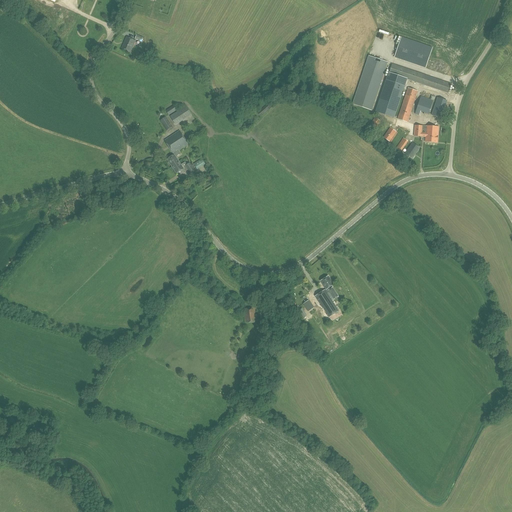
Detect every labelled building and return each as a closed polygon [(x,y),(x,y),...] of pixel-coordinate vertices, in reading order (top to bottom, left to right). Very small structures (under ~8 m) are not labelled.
[(433,48),(401,37),(394,57),(426,68),(433,48)] [(131,52),(135,41),(127,38),(122,49),(131,52)] [(369,56),(353,104),(372,111),(388,62),(369,56)] [(451,84),(392,64),(389,73),(407,79),(448,93),(451,84)] [(399,77),(389,73),(377,112),(394,118),(404,87),(405,87),(407,79),(399,77)] [(407,122),(418,91),(408,88),(398,119),(407,122)] [(429,114),(433,101),(421,96),(415,114),(419,115),(421,111),(429,114)] [(440,99),(438,98),(432,115),(435,116),(440,99)] [(261,117),(276,103),(272,99),(257,113),(261,117)] [(447,101),(440,99),(435,116),(442,118),(443,113),(445,109),(447,101)] [(169,115),(178,110),(175,105),(166,111),(169,115)] [(176,125),(181,121),(177,115),(172,119),(176,125)] [(167,130),(173,127),(166,117),(161,120),(167,130)] [(381,121),(376,118),(370,126),(375,129),(381,121)] [(422,126),(415,126),(414,136),(422,137),(422,133),(422,126)] [(427,126),(422,126),(422,133),(426,133),(426,137),(426,142),(437,142),(439,127),(427,126)] [(391,143),(398,133),(391,128),(384,138),(391,143)] [(172,166),(179,162),(176,157),(181,154),(179,151),(189,144),(180,131),(165,140),(174,155),(167,159),(172,166)] [(401,152),(408,141),(404,138),(396,149),(401,152)] [(412,159),(419,148),(413,143),(405,154),(412,159)] [(205,165),(202,159),(194,164),(198,169),(205,165)] [(195,174),(199,172),(198,169),(194,164),(194,165),(192,166),(190,163),(187,165),(185,162),(181,164),(179,162),(172,166),(177,174),(184,169),(185,171),(188,169),(191,174),(194,172),(195,174)] [(330,298),(332,296),(334,299),(339,296),(333,287),(330,289),(329,288),(334,285),(329,276),(321,281),(326,289),(315,296),(329,317),(339,311),(330,298)] [(255,308),(244,309),(246,323),(257,321),(255,308)]
